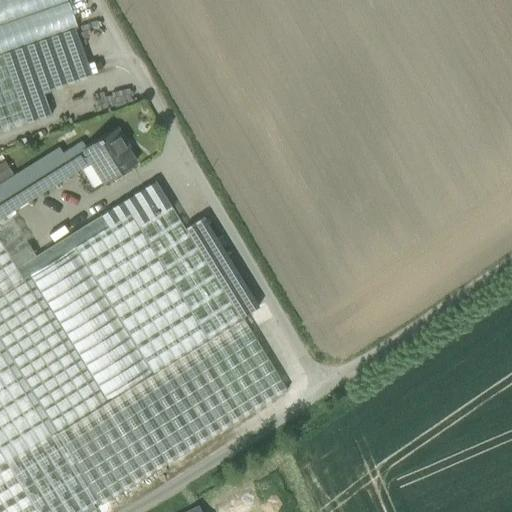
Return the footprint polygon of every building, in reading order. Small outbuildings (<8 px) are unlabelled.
[(0,55),(0,134),(51,116),(43,93),(38,81),(87,64),(74,29),(0,55)] [(38,81),(43,93),(98,73),(94,61),(87,64),(38,81)] [(116,129),(84,149),(83,150),(91,162),(104,183),(135,164),(121,142),(124,141),(116,129)] [(29,201),(91,162),(83,150),(84,149),(81,143),(62,155),(59,150),(15,177),(29,201)] [(0,184),(13,176),(4,161),(0,163),(0,184)] [(0,215),(2,218),(8,214),(29,201),(15,177),(0,186),(0,215)] [(0,511),(80,511),(98,501),(100,505),(286,391),(242,318),(258,307),(203,218),(184,230),(155,184),(131,199),(136,208),(108,227),(101,216),(35,257),(28,247),(9,258),(0,243),(0,511)] [(104,214),(110,224),(136,208),(131,199),(130,198),(104,214)] [(28,247),(8,214),(2,218),(0,215),(0,243),(9,258),(28,247)]
